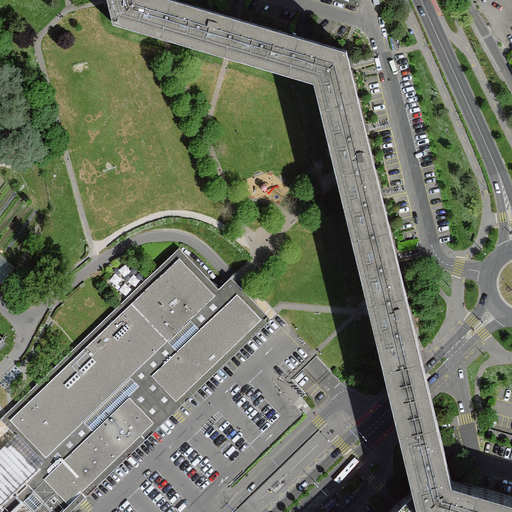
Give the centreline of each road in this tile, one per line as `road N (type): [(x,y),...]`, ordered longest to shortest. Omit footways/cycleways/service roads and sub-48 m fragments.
road 1 (residential): [(488,273),(437,259),(429,246),(373,30),(295,0)]
road 2 (residential): [(450,341),(274,511)]
road 3 (residential): [(300,511),(453,363)]
road 4 (tertiary): [(492,157),(420,0)]
road 5 (residential): [(453,363),(474,459),(511,470)]
